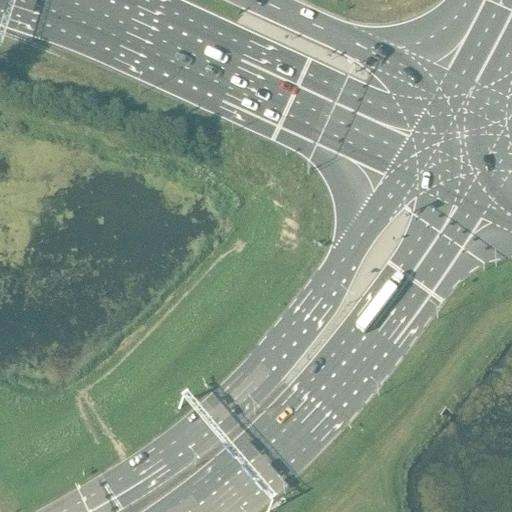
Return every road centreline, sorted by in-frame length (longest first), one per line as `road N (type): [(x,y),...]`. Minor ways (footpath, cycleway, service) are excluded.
road 1 (secondary): [(413,151),(270,365),(169,454),(74,511)]
road 2 (secondary): [(194,511),(316,406),(483,185)]
road 3 (motorway): [(74,0),(413,151)]
road 4 (motorway): [(453,90),(260,0)]
